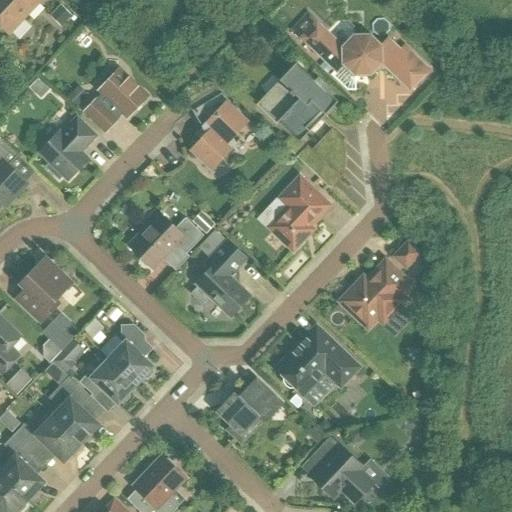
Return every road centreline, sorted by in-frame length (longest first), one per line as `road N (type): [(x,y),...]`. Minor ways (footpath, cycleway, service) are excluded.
road 1 (residential): [(206,362),(245,356),(380,210),(375,133)]
road 2 (residential): [(206,362),(65,231)]
road 3 (residential): [(65,231),(170,118)]
road 4 (residential): [(272,507),(166,409)]
road 5 (residential): [(69,511),(166,409)]
